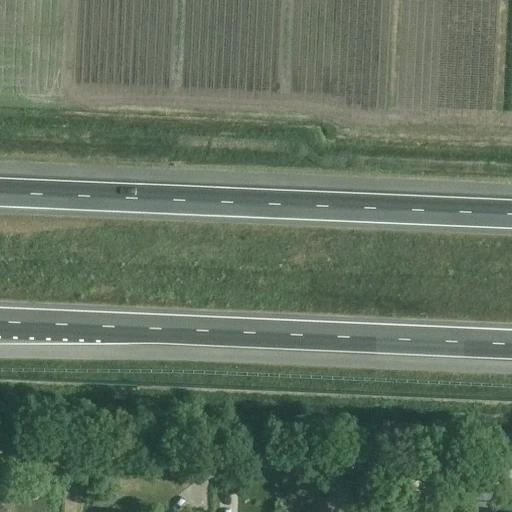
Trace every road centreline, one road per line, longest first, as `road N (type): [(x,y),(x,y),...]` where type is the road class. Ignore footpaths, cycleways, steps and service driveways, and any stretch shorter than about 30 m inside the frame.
road 1 (unclassified): [(511,471),(0,446)]
road 2 (motorway): [(0,324),(511,346)]
road 3 (motorway): [(511,214),(0,192)]
